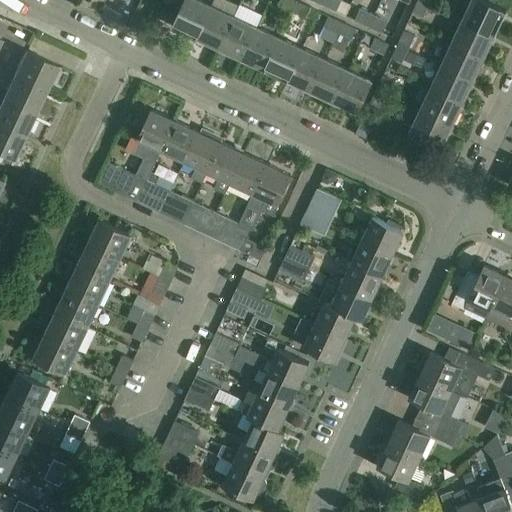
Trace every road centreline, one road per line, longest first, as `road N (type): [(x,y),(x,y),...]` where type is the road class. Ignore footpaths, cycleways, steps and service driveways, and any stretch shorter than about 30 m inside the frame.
road 1 (residential): [(65,498),(98,429),(147,403),(198,281),(190,241),(98,200),(76,181),(75,150),(123,49)]
road 2 (residential): [(460,209),(123,49)]
road 3 (residential): [(321,511),(332,467),(460,209)]
road 4 (residential): [(460,209),(511,94)]
road 5 (residential): [(123,49),(11,0)]
